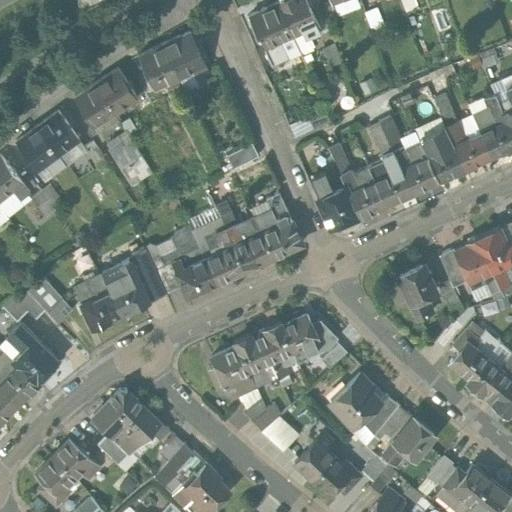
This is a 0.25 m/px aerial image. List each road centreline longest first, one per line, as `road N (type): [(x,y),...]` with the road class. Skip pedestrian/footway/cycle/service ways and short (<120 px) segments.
road 1 (residential): [(511,438),(460,401),(345,291),(325,255)]
road 2 (residential): [(203,0),(0,124)]
road 3 (residential): [(138,363),(310,511)]
road 4 (residential): [(138,363),(325,255)]
road 5 (residential): [(325,255),(511,174)]
road 6 (residential): [(0,473),(138,363)]
road 7 (residential): [(278,148),(211,0)]
